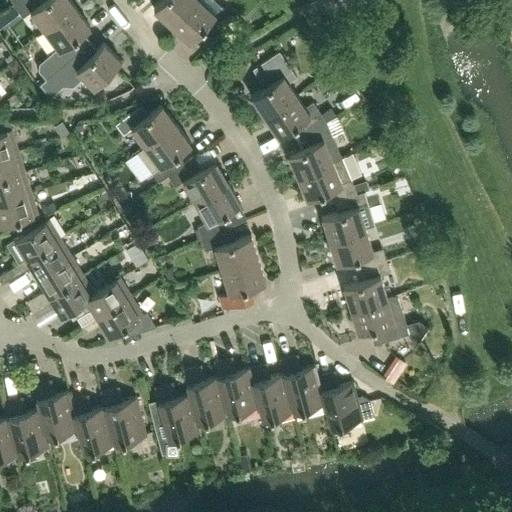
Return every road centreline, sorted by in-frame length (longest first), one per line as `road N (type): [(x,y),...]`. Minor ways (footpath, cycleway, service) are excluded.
road 1 (residential): [(285,304),(292,294),(287,250),(266,181),(230,124),(109,0)]
road 2 (residential): [(0,325),(104,358),(285,304)]
road 3 (residential): [(424,410),(335,353),(285,304)]
